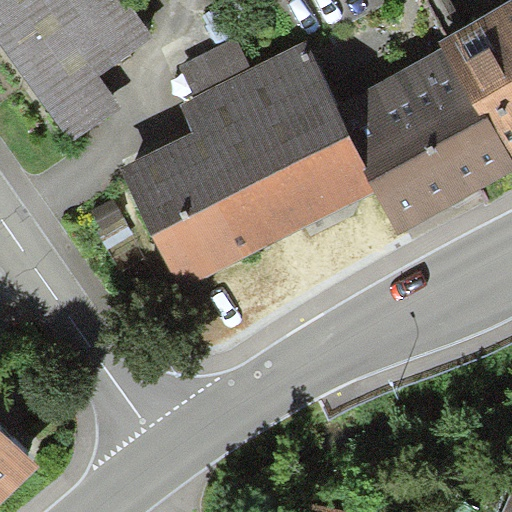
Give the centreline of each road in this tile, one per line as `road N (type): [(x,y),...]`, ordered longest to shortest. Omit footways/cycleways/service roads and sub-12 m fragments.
road 1 (secondary): [(511,249),(330,345),(166,455)]
road 2 (residential): [(166,455),(0,218)]
